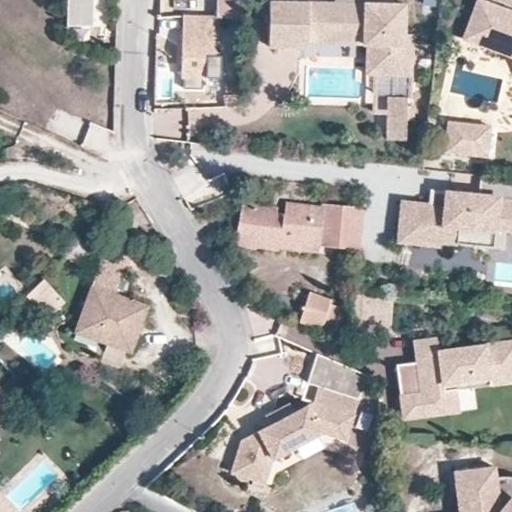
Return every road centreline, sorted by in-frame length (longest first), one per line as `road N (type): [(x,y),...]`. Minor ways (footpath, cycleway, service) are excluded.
road 1 (residential): [(135,0),(136,138),(225,304),(233,344),(208,398),(117,486)]
road 2 (unknown): [(0,122),(150,174),(202,162),(376,174),(387,187),(387,249)]
